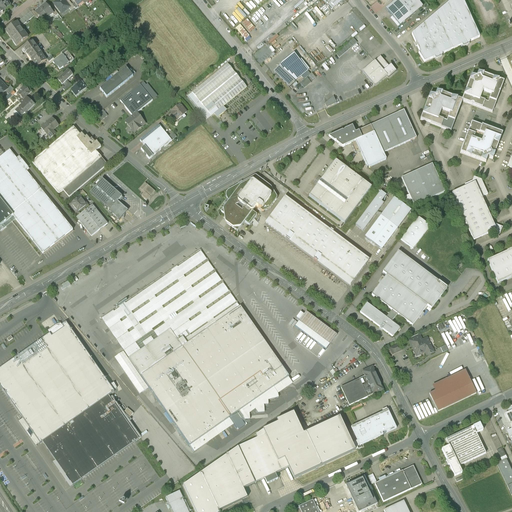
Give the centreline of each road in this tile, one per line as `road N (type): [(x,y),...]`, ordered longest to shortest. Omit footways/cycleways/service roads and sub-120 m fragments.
road 1 (unclassified): [(184,204),(375,350),(420,436)]
road 2 (residential): [(0,41),(184,204)]
road 3 (unclassified): [(184,204),(0,309)]
road 4 (residential): [(307,136),(199,0)]
road 5 (unclassified): [(286,499),(420,436)]
road 6 (unclassified): [(307,136),(184,204)]
road 7 (unclassified): [(416,85),(307,136)]
